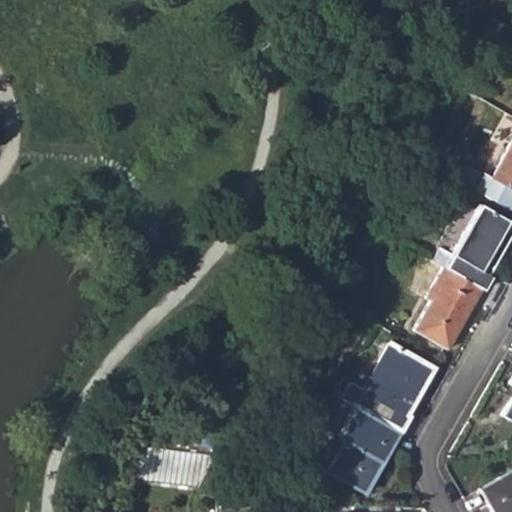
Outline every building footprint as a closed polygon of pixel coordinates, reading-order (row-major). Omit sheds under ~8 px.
[(511,192),(511,135),(488,179),(511,192)] [(429,260),(478,289),(511,229),(511,223),(477,203),(448,254),(436,247),(429,260)] [(413,294),(423,299),(441,268),(430,261),(413,294)] [(443,349),(478,289),(441,268),(423,299),(428,301),(412,331),(443,349)] [(347,384),(338,399),(350,406),(396,432),(404,417),(402,415),(430,366),(385,342),(359,390),(347,384)] [(511,423),(511,371),(506,383),(511,386),(511,392),(499,416),(511,423)] [(361,493),(396,432),(350,406),(333,438),(341,443),(324,472),(361,493)] [(477,490),(490,511),(511,511),(511,470),(511,469),(477,490)]
